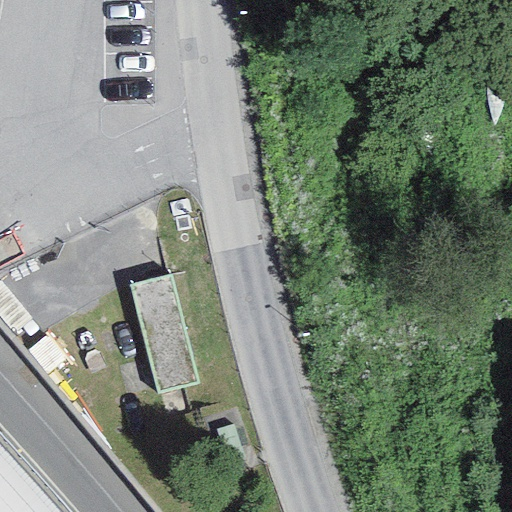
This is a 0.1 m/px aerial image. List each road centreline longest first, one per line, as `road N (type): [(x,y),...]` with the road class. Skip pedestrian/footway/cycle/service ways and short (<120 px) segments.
road 1 (residential): [(311,511),(262,370),(233,250),(200,0)]
road 2 (motorway): [(94,511),(0,404)]
